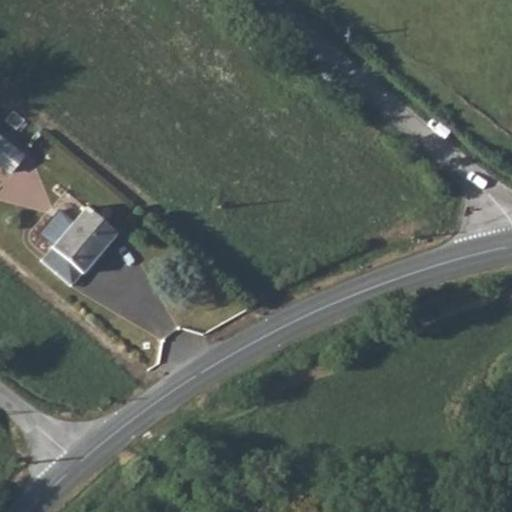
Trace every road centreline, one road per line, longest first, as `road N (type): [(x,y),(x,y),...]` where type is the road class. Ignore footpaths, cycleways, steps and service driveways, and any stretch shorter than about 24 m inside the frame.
road 1 (secondary): [(511,245),(424,265),(310,315),(166,399),(80,462)]
road 2 (unclassified): [(266,0),(511,215)]
